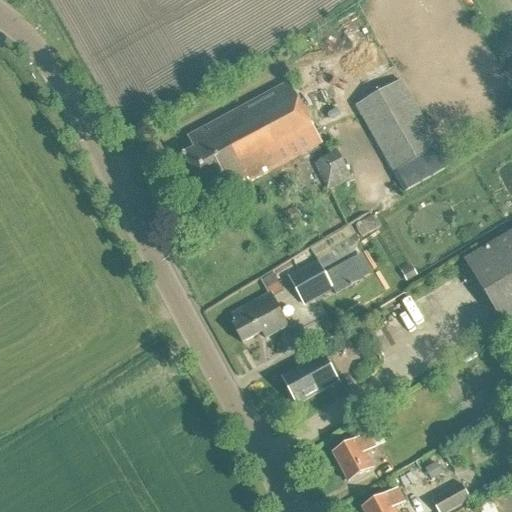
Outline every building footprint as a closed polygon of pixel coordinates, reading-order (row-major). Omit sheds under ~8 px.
[(367,126),(377,145),(394,174),(406,194),(446,171),(435,152),(440,149),(402,83),(356,109),(366,127),(367,126)] [(320,146),(287,84),(189,138),(196,151),(183,158),(203,193),(227,180),(232,190),(250,180),(252,183),(320,146)] [(328,193),(352,180),(338,153),(314,167),(328,193)] [(373,218),(356,228),(363,239),(379,229),(373,218)] [(506,331),(511,326),(511,233),(464,262),(506,331)] [(337,293),(362,279),(351,261),(326,275),(324,272),(331,268),(326,259),(318,264),(318,263),(290,279),(306,307),(335,290),(337,293)] [(417,277),(412,268),(401,274),(407,283),(417,277)] [(274,276),(261,283),(268,296),(271,294),(273,298),(283,293),(274,276)] [(266,341),(289,328),(271,295),(231,316),(236,326),(234,328),(243,345),(263,334),(266,341)] [(339,385),(324,357),(283,380),(298,408),(339,385)] [(376,450),(368,436),(333,455),(349,485),(374,472),(365,456),(376,450)] [(444,476),(442,472),(437,465),(426,471),(431,479),(433,482),(444,476)] [(465,485),(433,502),(439,511),(450,511),(473,500),(465,485)] [(405,505),(398,491),(363,510),(363,511),(395,511),(405,505)] [(496,511),(490,501),(477,507),(479,511),(496,511)]
